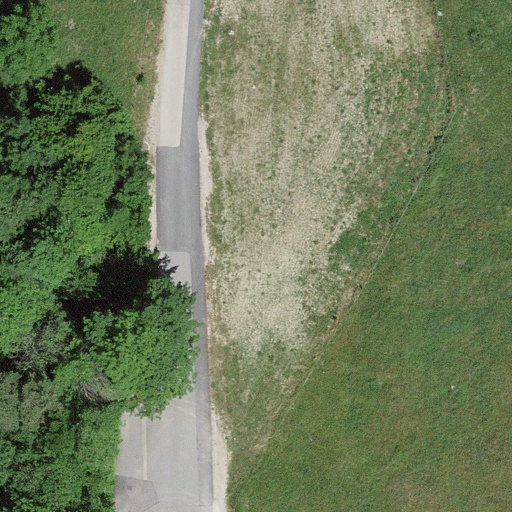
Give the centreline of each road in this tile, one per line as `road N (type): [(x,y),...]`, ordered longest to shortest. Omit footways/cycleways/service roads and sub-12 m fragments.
road 1 (unclassified): [(187,0),(180,404)]
road 2 (residential): [(180,404),(128,457),(114,511)]
